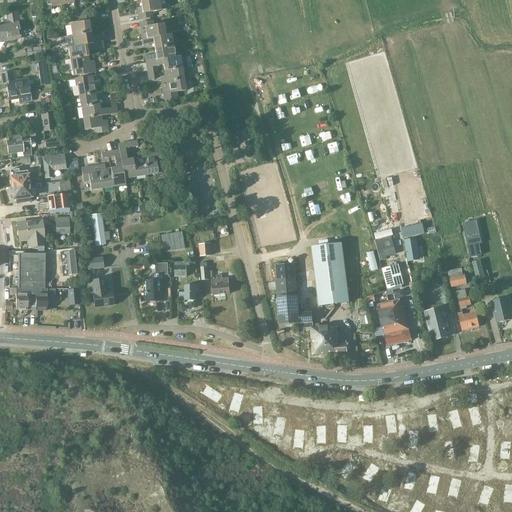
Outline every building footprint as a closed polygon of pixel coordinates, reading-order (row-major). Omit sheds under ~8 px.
[(61,6),(60,0),(42,0),(44,10),(50,9),(50,8),(61,6)] [(158,0),(157,0),(141,2),(142,8),(137,8),(138,20),(152,18),(151,13),(160,11),(158,0)] [(0,40),(1,42),(20,39),(18,24),(19,24),(17,12),(6,13),(8,25),(0,26),(0,40)] [(69,25),(71,36),(90,33),(89,28),(94,28),(92,16),(78,17),(79,23),(69,25)] [(141,34),(142,40),(164,37),(164,36),(165,36),(163,25),(154,26),(153,21),(140,23),(141,29),(145,28),(146,33),(141,34)] [(71,36),(73,47),(102,42),(101,38),(90,39),(90,33),(71,36)] [(154,44),(154,50),(172,47),(171,35),(165,36),(164,36),(164,37),(142,40),(143,46),(154,44)] [(67,48),(69,60),(87,57),(86,52),(103,49),(102,42),(73,47),(67,48)] [(39,47),(24,49),(25,58),(41,56),(45,55),(44,47),(39,47)] [(145,57),(146,63),(174,58),(172,47),(154,50),(155,55),(145,57)] [(146,63),(145,63),(145,68),(151,68),(163,66),(164,71),(186,68),(185,63),(184,56),(183,56),(180,57),(178,57),(174,58),(146,63)] [(71,71),(72,71),(72,77),(80,75),(94,73),(93,62),(88,63),(87,57),(69,60),(71,71)] [(50,64),(49,64),(52,82),(61,80),(61,76),(57,77),(56,70),(55,70),(54,63),(50,64)] [(36,65),(39,84),(48,83),(45,64),(36,65)] [(160,78),(159,78),(160,84),(165,83),(183,80),(183,79),(187,78),(187,74),(186,68),(164,71),(165,77),(160,78)] [(8,100),(19,98),(20,104),(31,102),(29,94),(27,80),(13,82),(11,73),(0,74),(0,75),(2,84),(5,84),(8,100)] [(98,76),(73,80),(74,86),(76,86),(78,96),(95,93),(95,89),(100,88),(98,76)] [(185,92),(184,85),(183,80),(165,83),(166,88),(161,89),(163,101),(177,99),(176,93),(185,92)] [(78,96),(79,108),(97,105),(97,100),(102,99),(100,92),(95,93),(78,96)] [(39,100),(41,109),(53,108),(51,99),(39,100)] [(97,105),(79,108),(81,119),(99,116),(98,110),(97,105)] [(52,114),(40,115),(42,132),(54,131),(54,128),(56,128),(55,121),(53,121),(52,114)] [(99,116),(81,119),(83,130),(93,129),(93,134),(107,132),(105,120),(100,121),(99,116)] [(12,141),(6,142),(7,155),(22,153),(22,154),(23,157),(31,156),(30,153),(29,147),(28,139),(20,140),(20,138),(19,136),(13,137),(12,139),(12,141)] [(56,140),(44,141),(45,149),(57,147),(56,140)] [(124,150),(120,151),(124,180),(135,178),(132,159),(126,160),(124,150)] [(143,158),(146,176),(157,174),(156,165),(161,164),(159,150),(148,152),(148,157),(143,158)] [(110,170),(113,188),(125,186),(124,180),(120,151),(118,151),(113,152),(115,169),(110,170)] [(132,159),(135,178),(146,176),(143,158),(143,153),(136,154),(137,159),(132,159)] [(51,171),(65,170),(64,156),(42,158),(44,178),(52,178),(51,171)] [(104,164),(97,165),(98,167),(99,171),(102,189),(113,188),(110,170),(105,171),(104,166),(104,164)] [(98,167),(97,165),(91,166),(92,168),(81,169),(83,182),(88,182),(90,191),(102,189),(99,171),(98,167)] [(11,186),(11,189),(28,187),(28,183),(31,183),(30,177),(27,177),(26,171),(18,172),(17,169),(9,170),(10,180),(9,181),(9,185),(11,186)] [(59,196),(46,197),(48,211),(68,208),(72,207),(72,206),(70,194),(68,182),(67,181),(58,182),(59,196)] [(28,187),(11,189),(12,192),(10,193),(11,197),(12,198),(13,199),(14,199),(15,205),(30,203),(29,197),(30,197),(28,187)] [(92,226),(95,245),(103,244),(100,225),(102,225),(100,214),(80,217),(82,228),(92,226)] [(54,218),(55,235),(69,234),(68,218),(54,218)] [(473,218),(461,221),(468,257),(481,255),(473,218)] [(15,223),(17,243),(26,242),(27,248),(37,247),(43,246),(44,246),(41,220),(15,223)] [(417,228),(401,232),(403,239),(419,236),(417,228)] [(182,233),(161,237),(163,253),(184,250),(182,233)] [(68,249),(76,248),(76,244),(75,239),(70,239),(71,245),(68,245),(68,249)] [(415,240),(405,241),(408,261),(418,259),(415,240)] [(341,243),(310,247),(318,306),(348,303),(341,243)] [(198,245),(199,257),(210,256),(209,244),(198,245)] [(373,250),(362,254),(369,275),(379,272),(373,250)] [(75,251),(66,252),(68,276),(78,275),(75,251)] [(27,307),(31,307),(32,255),(19,255),(18,289),(13,289),(11,289),(11,295),(16,295),(15,311),(27,311),(27,307)] [(37,255),(32,255),(31,307),(35,307),(35,311),(47,312),(47,299),(54,299),(54,291),(44,290),(45,255),(43,255),(37,255)] [(87,260),(87,271),(103,270),(103,260),(87,260)] [(479,261),(471,263),(478,286),(486,284),(479,261)] [(173,262),(173,266),(174,277),(186,277),(186,270),(189,270),(189,262),(173,262)] [(199,263),(201,281),(208,280),(208,278),(211,278),(211,272),(207,272),(206,263),(199,263)] [(146,293),(141,293),(141,302),(160,302),(160,288),(166,288),(166,276),(168,276),(167,264),(155,265),(155,276),(153,276),(153,281),(146,282),(146,293)] [(279,326),(292,325),(298,324),(299,330),(310,329),(312,356),(347,354),(346,340),(338,340),(337,328),(329,328),(329,326),(312,328),(311,313),(298,314),(294,264),(274,265),(279,326)] [(396,266),(382,270),(387,290),(389,290),(390,294),(401,291),(400,287),(402,286),(396,266)] [(448,271),(449,279),(451,287),(467,284),(465,276),(462,277),(460,268),(448,271)] [(440,271),(431,273),(434,286),(439,285),(443,284),(440,271)] [(215,276),(215,280),(211,280),(212,296),(229,295),(228,279),(221,280),(221,275),(215,276)] [(104,279),(90,280),(90,282),(94,309),(112,306),(110,291),(105,292),(104,279)] [(184,293),(178,293),(178,301),(184,301),(195,301),(195,294),(198,294),(198,286),(184,286),(184,293)] [(77,290),(67,290),(68,299),(68,300),(78,299),(78,298),(77,290)] [(468,297),(466,297),(464,290),(455,292),(457,299),(459,310),(466,308),(465,306),(470,305),(468,297)] [(507,298),(491,302),(494,316),(495,316),(496,323),(511,320),(510,312),(507,298)] [(399,301),(376,307),(382,328),(384,335),(386,345),(411,339),(403,308),(401,308),(399,301)] [(471,314),(467,315),(462,316),(461,313),(457,314),(461,332),(479,327),(474,309),(470,310),(471,314)] [(430,321),(435,340),(446,337),(443,322),(444,322),(441,312),(425,315),(427,322),(430,321)] [(212,384),(207,392),(222,402),(227,394),(212,384)] [(239,392),(233,409),(243,412),(249,395),(239,392)] [(506,398),(497,400),(501,418),(511,415),(506,398)] [(479,405),(469,408),(474,425),(484,423),(479,405)] [(266,407),(256,407),(256,425),(266,425),(266,407)] [(457,407),(447,409),(450,427),(460,425),(457,407)] [(437,410),(428,410),(428,428),(438,428),(437,410)] [(288,412),(278,412),(278,430),(288,430),(288,412)] [(327,416),(317,417),(319,435),(329,434),(327,416)] [(401,417),(391,417),(391,435),(401,435),(401,417)] [(339,421),(338,439),(348,440),(349,422),(339,421)] [(376,421),(366,421),(366,439),(376,440),(376,421)] [(299,431),(295,449),(304,451),(309,433),(299,431)] [(420,432),(410,433),(413,451),(422,450),(420,432)] [(511,433),(502,434),(502,452),(511,451),(511,433)] [(450,441),(447,459),(457,460),(460,442),(450,441)] [(472,441),(469,459),(479,460),(482,442),(472,441)] [(353,459),(341,473),(349,479),(360,465),(353,459)] [(374,462),(364,477),(372,483),(382,468),(374,462)] [(409,471),(403,488),(413,491),(418,474),(409,471)] [(432,476),(426,493),(436,496),(441,479),(432,476)] [(455,480),(449,497),(458,500),(464,483),(455,480)] [(383,484),(378,501),(388,504),(393,487),(383,484)] [(484,489),(481,507),(491,509),(494,491),(484,489)] [(425,500),(411,511),(410,511),(426,511),(431,508),(425,500)]
